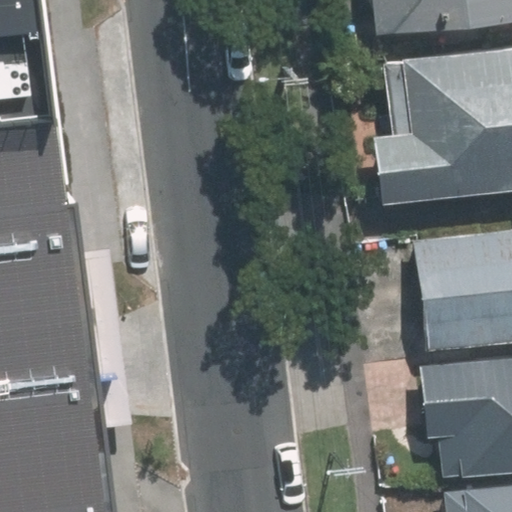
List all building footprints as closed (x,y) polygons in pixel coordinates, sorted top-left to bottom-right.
[(0,0),(0,511),(94,511),(73,328),(33,0),(0,0)] [(511,0),(380,0),(385,37),(511,21),(511,0)] [(379,126),(387,192),(511,177),(511,36),(389,51),(398,123),(379,126)] [(511,217),(415,229),(427,338),(511,327),(511,217)] [(511,343),(423,354),(436,468),(511,458),(511,343)] [(511,511),(511,473),(446,482),(450,511),(511,511)]
